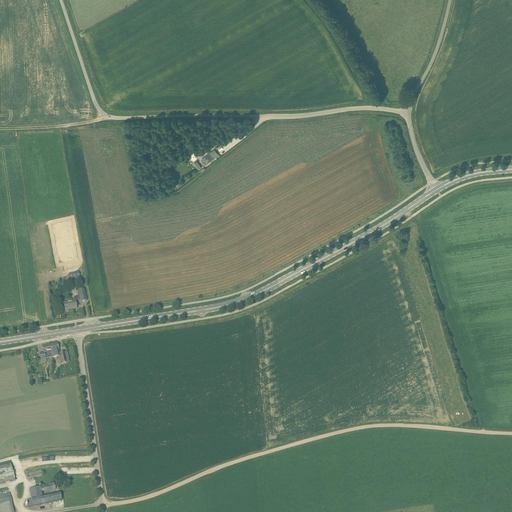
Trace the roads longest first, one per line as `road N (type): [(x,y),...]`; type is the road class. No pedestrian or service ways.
road 1 (unclassified): [(409,112),(107,116),(96,105),(62,0)]
road 2 (track): [(103,506),(375,424),(511,432)]
road 3 (primary): [(77,329),(250,297),(435,190)]
road 4 (unclassified): [(104,511),(77,329)]
road 5 (unclassified): [(451,0),(409,112)]
